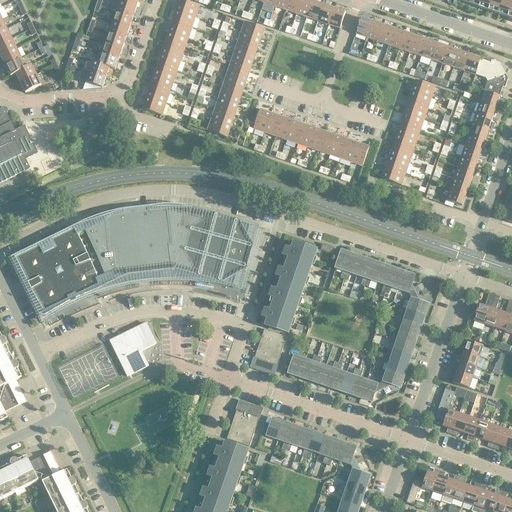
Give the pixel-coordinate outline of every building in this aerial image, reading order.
[(138,0),(119,0),(119,2),(136,8),(138,0)] [(199,7),(179,0),(176,11),(195,18),(199,7)] [(288,0),(276,0),(274,7),(285,11),(288,0)] [(300,0),(288,0),(285,11),(296,14),(300,0)] [(312,2),(307,0),(300,0),(296,14),(307,18),(312,2)] [(480,0),(478,8),(488,11),(491,0),(480,0)] [(502,0),(491,0),(488,11),(498,14),(502,0)] [(511,3),(511,0),(502,0),(498,14),(507,18),(511,3)] [(136,8),(119,2),(116,12),(132,18),(136,8)] [(323,5),(312,2),(307,18),(317,22),(323,5)] [(334,9),(323,5),(317,22),(328,25),(334,9)] [(345,13),(334,9),(328,25),(340,29),(345,13)] [(195,18),(176,11),(172,22),(191,29),(195,18)] [(132,18),(116,12),(112,23),(129,29),(132,18)] [(355,35),(366,38),(372,22),(361,18),(355,35)] [(191,29),(172,22),(168,33),(188,40),(191,29)] [(244,22),(240,34),(260,40),(264,29),(244,22)] [(383,26),(372,22),(366,38),(377,42),(383,26)] [(129,29),(112,23),(108,33),(125,39),(129,29)] [(394,30),(383,26),(377,42),(388,46),(394,30)] [(0,44),(11,39),(7,29),(0,32),(0,44)] [(404,33),(394,30),(388,46),(399,49),(404,33)] [(125,39),(108,33),(105,43),(122,49),(125,39)] [(188,40),(168,33),(164,44),(184,51),(188,40)] [(415,37),(404,33),(399,49),(410,53),(415,37)] [(260,40),(240,34),(237,44),(256,51),(260,40)] [(426,41),(415,37),(410,53),(420,57),(426,41)] [(16,49),(11,39),(0,44),(0,56),(0,57),(16,49)] [(437,44),(426,41),(420,57),(431,61),(437,44)] [(122,49),(105,43),(101,54),(118,59),(122,49)] [(184,51),(164,44),(161,55),(180,62),(184,51)] [(256,51),(237,44),(233,55),(253,62),(256,51)] [(448,48),(437,44),(431,61),(442,64),(448,48)] [(458,52),(448,48),(442,64),(453,68),(458,52)] [(21,59),(16,49),(0,57),(5,67),(21,59)] [(469,55),(458,52),(453,68),(464,72),(469,55)] [(93,59),(92,61),(98,63),(98,64),(109,68),(115,70),(118,59),(101,54),(99,53),(96,60),(93,59)] [(180,62),(161,55),(157,66),(177,72),(180,62)] [(253,62),(233,55),(229,66),(249,73),(253,62)] [(481,59),(469,55),(464,72),(475,75),(480,60),(481,59)] [(26,68),(21,59),(5,67),(10,77),(15,74),(15,73),(26,68)] [(475,75),(485,79),(487,82),(493,84),(494,80),(505,75),(502,69),(500,70),(498,67),(501,66),(500,64),(491,61),(490,63),(480,60),(475,75)] [(98,63),(92,61),(89,72),(106,78),(109,68),(98,64),(98,63)] [(31,65),(26,68),(15,73),(15,74),(20,83),(36,75),(31,65)] [(177,72),(157,66),(153,76),(173,83),(177,72)] [(249,73),(229,66),(226,77),(245,84),(249,73)] [(106,78),(89,72),(85,83),(102,89),(106,78)] [(41,85),(36,75),(20,83),(25,93),(41,85)] [(507,80),(505,75),(494,80),(493,84),(487,82),(483,92),(483,93),(499,98),(499,97),(502,87),(504,88),(507,80)] [(173,83),(153,76),(150,87),(169,94),(173,83)] [(245,84),(226,77),(222,88),(241,94),(245,84)] [(415,81),(411,92),(431,99),(435,87),(415,81)] [(169,94),(150,87),(146,98),(166,105),(169,94)] [(241,94),(222,88),(218,99),(238,105),(241,94)] [(431,99),(411,92),(408,103),(427,110),(431,99)] [(483,92),(479,103),(495,109),(499,97),(499,98),(483,93),(483,92)] [(166,105),(146,98),(142,109),(162,116),(166,105)] [(238,105),(218,99),(214,109),(234,116),(238,105)] [(427,110),(408,103),(404,114),(424,120),(427,110)] [(495,109),(479,103),(475,114),(492,119),(495,109)] [(3,107),(1,108),(0,110),(0,183),(30,169),(26,160),(38,154),(24,126),(15,130),(7,114),(8,111),(7,108),(3,107)] [(234,116),(214,109),(211,120),(230,127),(234,116)] [(271,114),(260,110),(253,129),(264,133),(271,114)] [(282,117),(271,114),(264,133),(275,137),(282,117)] [(424,120),(404,114),(400,125),(420,131),(424,120)] [(492,119),(475,114),(472,125),(488,130),(492,119)] [(293,121),(282,117),(275,137),(286,141),(293,121)] [(230,127),(211,120),(207,131),(227,138),(230,127)] [(303,125),(293,121),(286,141),(297,144),(303,125)] [(314,128),(303,125),(297,144),(307,148),(314,128)] [(420,131),(400,125),(396,135),(416,142),(420,131)] [(488,130),(472,125),(468,135),(484,141),(488,130)] [(325,132),(314,128),(307,148),(318,152),(325,132)] [(336,136),(325,132),(318,152),(329,156),(336,136)] [(416,142),(396,135),(393,146),(412,153),(416,142)] [(484,141),(468,135),(464,146),(481,152),(484,141)] [(347,140),(336,136),(329,156),(340,159),(347,140)] [(358,143),(347,140),(340,159),(351,163),(358,143)] [(369,147),(358,143),(351,163),(362,167),(369,147)] [(412,153),(393,146),(389,157),(409,164),(412,153)] [(481,152),(464,146),(460,157),(477,163),(481,152)] [(409,164),(389,157),(385,168),(405,174),(409,164)] [(477,163),(460,157),(457,168),(473,174),(477,163)] [(405,174),(385,168),(381,179),(401,186),(405,174)] [(473,174),(457,168),(453,179),(469,184),(473,174)] [(469,184),(453,179),(449,190),(466,195),(469,184)] [(466,195),(449,190),(446,201),(462,207),(466,195)] [(78,226),(9,260),(39,323),(69,308),(103,293),(140,283),(166,280),(202,282),(243,290),(260,227),(195,209),(172,206),(151,207),(115,212),(98,217),(78,226)] [(430,214),(418,210),(416,217),(427,221),(430,214)] [(297,244),(294,243),(291,250),(287,249),(285,250),(284,252),(284,253),(285,256),(285,257),(289,258),(286,264),(309,272),(316,251),(300,245),(297,244)] [(334,248),(322,244),(320,251),(332,255),(334,248)] [(340,278),(344,279),(352,255),(341,251),(336,268),(343,271),(340,278)] [(362,259),(352,255),(344,279),(348,281),(350,273),(357,276),(362,259)] [(373,262),(362,259),(357,276),(363,278),(360,285),(364,286),(373,262)] [(383,266),(373,262),(364,286),(368,288),(371,280),(377,282),(383,266)] [(309,272),(286,264),(284,270),(280,269),(280,270),(277,271),(277,274),(278,276),(278,277),(282,278),(279,284),(302,292),(309,272)] [(393,269),(383,266),(377,282),(383,285),(381,292),(385,293),(393,269)] [(403,273),(393,269),(385,293),(389,295),(391,287),(397,289),(403,273)] [(414,276),(403,273),(397,289),(408,293),(410,296),(415,294),(412,288),(410,287),(414,276)] [(302,292),(279,284),(277,291),(273,289),(273,290),(270,291),(269,294),(271,297),(275,299),(272,305),(295,313),(302,292)] [(422,284),(413,288),(415,293),(424,289),(422,284)] [(484,307),(479,305),(478,307),(475,316),(473,321),(484,325),(494,295),(489,293),(485,304),(486,306),(484,307)] [(418,300),(415,294),(410,296),(411,299),(408,310),(424,316),(428,305),(417,302),(418,300)] [(500,297),(494,295),(484,325),(494,328),(500,312),(495,311),(494,309),(496,308),(500,297)] [(505,314),(500,312),(494,328),(505,332),(511,310),(511,301),(509,300),(505,311),(506,313),(505,314)] [(295,313),(272,305),(270,311),(266,310),(263,312),(262,315),(264,317),(264,318),(268,319),(265,326),(269,327),(268,328),(271,329),(272,328),(288,334),(295,313)] [(473,305),(470,314),(475,316),(478,307),(473,305)] [(424,316),(408,310),(405,317),(398,314),(397,318),(421,326),(424,316)] [(421,326),(397,318),(395,322),(403,324),(401,331),(417,336),(421,326)] [(155,344),(145,324),(110,341),(127,377),(147,367),(140,352),(155,344)] [(286,337),(264,330),(251,367),(274,375),(286,337)] [(417,336),(401,331),(398,337),(391,334),(390,338),(414,347),(417,336)] [(414,347),(390,338),(388,342),(396,345),(394,351),(411,357),(414,347)] [(483,347),(466,342),(465,347),(463,348),(460,346),(458,351),(479,358),(483,347)] [(411,357),(394,351),(391,357),(384,355),(383,359),(407,367),(411,357)] [(479,358),(458,351),(457,355),(460,356),(461,358),(459,363),(476,368),(479,358)] [(298,354),(297,358),(294,357),(288,355),(286,361),(284,366),(290,368),(288,374),(299,378),(305,361),(306,357),(298,354)] [(6,355),(0,358),(0,388),(15,381),(18,379),(14,371),(18,369),(17,369),(18,368),(18,367),(18,366),(18,365),(18,364),(17,363),(16,363),(16,362),(15,362),(14,362),(10,364),(6,355)] [(311,363),(305,361),(299,378),(309,381),(318,357),(314,355),(311,363)] [(321,358),(318,357),(309,381),(319,384),(325,368),(319,365),(321,358)] [(407,367),(383,359),(381,363),(389,365),(387,372),(404,377),(407,367)] [(332,370),(325,368),(319,384),(330,388),(338,364),(334,362),(332,370)] [(476,368),(459,363),(458,367),(456,368),(453,367),(451,371),(472,378),(476,368)] [(342,365),(338,364),(330,388),(340,391),(346,375),(339,372),(342,365)] [(496,364),(493,373),(498,375),(502,366),(496,364)] [(352,377),(346,375),(340,391),(350,395),(358,371),(355,369),(352,377)] [(362,372),(358,371),(350,395),(360,398),(366,382),(360,379),(362,372)] [(472,378),(451,371),(450,376),(453,377),(454,378),(452,383),(468,389),(472,378)] [(404,377),(387,372),(383,382),(380,384),(382,389),(388,386),(389,384),(400,388),(404,377)] [(491,376),(488,383),(495,386),(498,378),(491,376)] [(0,417),(6,415),(5,412),(25,402),(16,382),(15,381),(0,388),(0,417)] [(377,385),(366,382),(360,398),(371,402),(375,391),(377,392),(382,389),(380,384),(377,385)] [(457,389),(454,396),(464,399),(466,392),(457,389)] [(445,390),(440,404),(450,408),(451,405),(455,393),(445,390)] [(467,392),(464,401),(473,404),(476,395),(467,392)] [(487,399),(485,406),(495,409),(497,403),(487,399)] [(262,409),(239,402),(227,441),(249,447),(262,409)] [(450,408),(440,404),(435,419),(444,422),(448,411),(449,411),(450,408)] [(452,406),(451,405),(450,408),(449,411),(448,411),(444,422),(442,427),(448,429),(448,430),(447,434),(452,435),(459,414),(454,413),(455,411),(452,406)] [(469,418),(459,414),(452,435),(456,437),(457,433),(459,432),(463,434),(469,418)] [(479,421),(469,418),(463,434),(468,436),(469,437),(468,441),(472,442),(479,421)] [(283,423),(273,419),(270,426),(264,424),(263,428),(269,430),(267,436),(278,440),(283,423)] [(489,425),(479,421),(472,442),(476,444),(478,440),(479,439),(484,441),(489,425)] [(294,427),(283,423),(278,440),(284,442),(281,450),(285,451),(294,427)] [(500,428),(489,425),(484,441),(489,443),(489,444),(488,448),(492,449),(500,428)] [(304,430),(294,427),(285,451),(289,452),(292,445),(298,447),(304,430)] [(510,432),(500,428),(492,449),(497,451),(498,447),(500,446),(504,448),(510,432)] [(314,434),(304,430),(298,447),(304,449),(302,457),(306,458),(314,434)] [(324,437),(314,434),(306,458),(310,459),(312,452),(318,454),(324,437)] [(334,441),(324,437),(318,454),(325,456),(322,464),(326,465),(334,441)] [(345,444),(334,441),(326,465),(330,466),(333,459),(339,461),(345,444)] [(228,444),(225,443),(223,450),(219,449),(216,450),(215,453),(216,456),(216,457),(220,458),(218,464),(241,472),(248,451),(231,445),(232,445),(229,444),(228,444)] [(355,448),(345,444),(339,461),(350,465),(351,468),(356,465),(353,460),(352,459),(355,448)] [(50,452),(29,463),(38,481),(39,484),(42,483),(54,507),(75,496),(71,488),(75,486),(75,485),(76,484),(76,483),(76,482),(75,481),(75,480),(74,480),(73,479),(72,479),(71,479),(68,481),(64,472),(61,473),(60,472),(50,452)] [(259,455),(256,466),(261,468),(265,457),(259,455)] [(14,460),(13,460),(12,461),(11,461),(11,462),(11,463),(11,464),(10,464),(12,468),(4,472),(14,493),(38,481),(29,463),(28,460),(19,464),(17,460),(17,461),(17,460),(16,460),(15,460),(14,460)] [(241,472),(218,464),(216,470),(212,469),(212,470),(209,471),(208,474),(209,476),(209,477),(213,478),(211,485),(234,492),(241,472)] [(359,471),(356,465),(351,468),(353,471),(349,482),(366,487),(370,477),(359,473),(359,471)] [(432,474),(427,472),(422,489),(432,492),(439,471),(435,470),(434,473),(432,474)] [(444,473),(439,471),(432,492),(443,496),(448,479),(443,478),(443,476),(444,473)] [(0,500),(14,493),(4,472),(0,473),(0,500)] [(453,481),(448,479),(443,496),(453,499),(460,478),(455,477),(454,480),(453,481)] [(464,480),(460,478),(453,499),(463,503),(468,486),(464,485),(463,483),(464,480)] [(421,482),(414,480),(410,492),(417,494),(421,482)] [(366,487),(349,482),(347,488),(339,485),(338,489),(362,498),(366,487)] [(473,488),(468,486),(463,503),(473,506),(480,485),(476,484),(475,487),(473,488)] [(226,511),(234,492),(211,485),(209,491),(205,489),(205,490),(202,491),(202,493),(201,494),(202,497),(206,499),(204,505),(224,511),(226,511)] [(485,487),(480,485),(473,506),(471,511),(482,511),(484,510),(489,493),(484,492),(484,490),(485,487)] [(249,486),(245,496),(251,498),(254,488),(249,486)] [(362,498),(338,489),(337,493),(344,496),(342,502),(359,508),(362,498)] [(494,495),(489,493),(484,510),(482,511),(494,511),(501,492),(497,491),(495,494),(494,495)] [(417,494),(410,492),(406,503),(413,506),(417,494)] [(505,494),(501,492),(494,511),(505,511),(510,500),(505,499),(504,497),(505,494)] [(79,504),(75,496),(54,507),(56,511),(83,511),(87,510),(86,509),(87,509),(87,508),(87,507),(87,506),(87,505),(86,504),(85,503),(84,503),(83,503),(79,504)] [(416,500),(414,506),(421,509),(423,502),(416,500)] [(338,501),(336,507),(332,506),(331,510),(337,511),(357,511),(359,508),(342,502),(338,501)]
